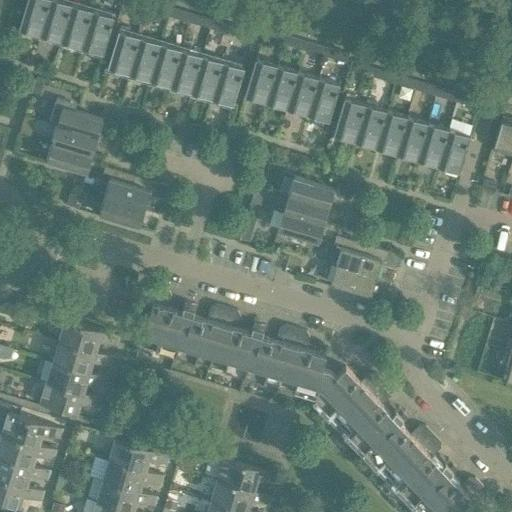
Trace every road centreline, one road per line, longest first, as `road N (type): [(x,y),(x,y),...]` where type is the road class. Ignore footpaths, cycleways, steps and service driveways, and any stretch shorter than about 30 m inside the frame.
road 1 (residential): [(412,335),(91,241),(70,243),(0,284)]
road 2 (residential): [(511,475),(415,377),(412,335)]
road 3 (residential): [(412,335),(454,208)]
